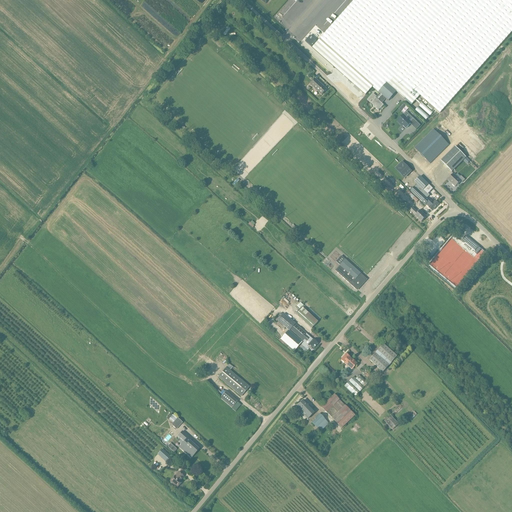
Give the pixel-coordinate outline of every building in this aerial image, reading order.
[(511,31),(511,0),(355,0),(312,49),(366,95),(372,87),(379,93),(379,92),(382,95),(382,96),(386,99),(389,101),(397,92),(412,105),(420,95),(440,113),(511,31)] [(313,83),(310,85),(321,95),(326,90),(318,82),(316,85),(313,83)] [(382,96),(378,100),(376,98),(376,97),(373,94),(367,100),(373,106),(379,111),(384,105),(382,104),(386,99),(382,96)] [(431,116),(434,113),(423,103),(420,106),(431,116)] [(427,121),(430,117),(419,107),(416,110),(427,121)] [(406,129),(410,124),(413,127),(417,122),(413,119),(410,122),(404,115),(397,122),(401,125),(401,124),(406,129)] [(414,149),(424,158),(430,164),(449,145),(434,129),(414,149)] [(455,147),(441,161),(452,172),(466,157),(455,147)] [(412,172),(402,162),(395,169),(405,179),(412,172)] [(396,180),(384,167),(379,171),(383,175),(380,177),(389,187),(396,180)] [(457,174),(456,176),(454,174),(448,180),(455,187),(461,181),(458,178),(460,177),(457,174)] [(418,184),(417,184),(415,187),(411,192),(425,206),(426,205),(429,208),(432,211),(439,205),(435,201),(435,202),(432,198),(431,199),(429,196),(429,195),(428,194),(433,189),(429,185),(429,184),(420,175),(414,181),(418,184)] [(382,182),(380,184),(391,194),(393,191),(389,188),(382,182)] [(408,195),(406,197),(408,198),(410,196),(413,199),(416,203),(419,201),(415,197),(407,190),(405,192),(408,195)] [(410,211),(415,216),(421,222),(426,217),(420,211),(418,213),(413,207),(410,211)] [(477,255),(481,249),(469,239),(465,236),(461,242),(463,244),(465,243),(475,252),(475,253),(477,255)] [(345,260),(339,266),(335,271),(351,286),(354,285),(354,282),(351,279),(352,277),(355,280),(360,274),(345,260)] [(297,314),(313,329),(319,321),(304,307),(297,314)] [(284,314),(277,321),(285,328),(286,326),(302,340),(301,340),(304,343),(302,345),(308,350),(310,348),(313,350),(318,344),(313,340),(310,337),(311,337),(308,335),(300,328),(299,327),(284,314)] [(288,331),(280,339),(294,351),(302,342),(289,330),(288,331)] [(383,344),(369,360),(383,373),(397,357),(383,344)] [(346,354),(341,360),(352,370),(357,364),(346,354)] [(229,364),(226,368),(218,377),(241,397),(249,387),(230,371),(233,367),(229,364)] [(375,378),(369,372),(365,376),(370,381),(375,378)] [(355,397),(367,384),(359,375),(355,379),(353,377),(344,386),(355,397)] [(225,392),(220,398),(232,408),(237,402),(225,392)] [(321,406),(343,429),(356,415),(334,393),(321,406)] [(315,412),(304,400),(296,408),(308,419),(315,412)] [(172,421),(175,417),(166,409),(163,413),(172,421)] [(329,424),(319,414),(315,417),(316,418),(311,423),(320,432),(329,424)] [(384,421),(385,423),(391,429),(392,430),(396,427),(399,424),(390,415),(384,421)] [(177,418),(171,425),(176,430),(182,423),(177,418)] [(178,437),(184,442),(179,448),(187,455),(191,451),(193,453),(197,448),(191,442),(192,440),(183,431),(178,437)] [(171,458),(162,449),(158,454),(160,456),(160,457),(166,463),(171,458)] [(184,477),(179,472),(175,477),(170,482),(177,488),(182,483),(180,481),(184,477)]
